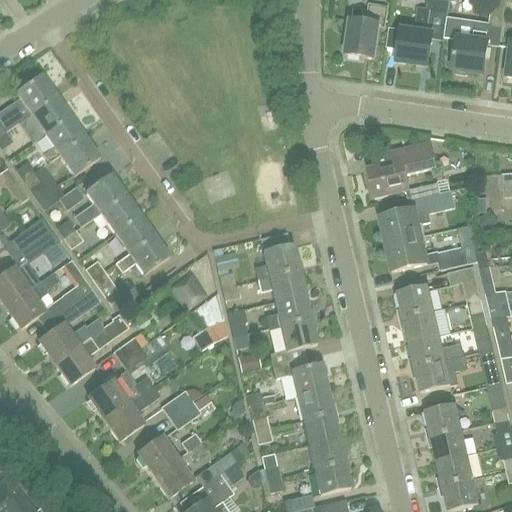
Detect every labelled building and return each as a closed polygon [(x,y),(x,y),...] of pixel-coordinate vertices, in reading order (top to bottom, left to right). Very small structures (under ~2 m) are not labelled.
[(501,32),(505,0),(492,0),(488,30),(501,32)] [(368,7),(365,25),(349,23),(344,57),(373,61),(378,30),(384,31),(387,10),(368,7)] [(396,65),(426,69),(431,38),(443,40),(446,20),(447,13),(429,11),(425,36),(401,32),(396,65)] [(443,40),(455,42),(450,72),(453,73),(452,75),(454,77),(464,79),(466,78),(467,75),(482,78),(488,45),(485,45),(487,33),(473,30),(474,25),(446,20),(443,40)] [(16,128),(29,118),(54,99),(40,79),(15,97),(18,102),(0,115),(0,139),(4,137),(16,128)] [(0,86),(0,102),(9,99),(2,85),(0,86)] [(43,138),(69,120),(54,99),(29,118),(43,138)] [(69,120),(43,138),(57,158),(83,140),(69,120)] [(11,147),(4,137),(0,139),(0,153),(1,154),(11,147)] [(83,140),(57,158),(73,180),(98,161),(83,140)] [(156,160),(174,152),(169,141),(151,149),(156,160)] [(435,171),(429,146),(370,159),(373,172),(368,173),(374,200),(407,192),(404,178),(435,171)] [(21,184),(33,175),(26,166),(14,174),(21,184)] [(42,213),(63,198),(42,170),(34,176),(33,175),(21,184),(42,213)] [(0,189),(4,186),(19,208),(28,202),(7,172),(0,176),(0,189)] [(511,176),(501,177),(502,202),(511,201),(511,176)] [(73,221),(79,229),(123,198),(109,178),(84,196),(92,208),(73,221)] [(63,198),(42,213),(43,214),(58,203),(65,214),(83,201),(76,190),(64,199),(63,198)] [(420,239),(417,228),(431,225),(429,216),(454,210),(450,193),(423,200),(425,209),(379,220),(385,247),(420,239)] [(123,198),(79,229),(80,230),(99,217),(113,237),(138,219),(123,198)] [(0,233),(10,227),(4,218),(0,220),(0,233)] [(138,219),(113,237),(127,258),(153,240),(138,219)] [(25,249),(48,232),(40,221),(17,238),(25,249)] [(62,242),(74,233),(67,224),(55,232),(62,242)] [(59,249),(48,232),(25,249),(34,262),(50,250),(52,254),(59,249)] [(70,253),(82,245),(74,233),(62,242),(70,253)] [(440,273),(467,266),(464,250),(437,257),(437,255),(424,258),(420,239),(385,247),(391,275),(438,264),(440,273)] [(153,240),(127,258),(114,267),(120,276),(134,266),(143,279),(168,260),(153,240)] [(268,281),(298,274),(292,249),(262,256),(268,281)] [(488,270),(489,270),(487,262),(490,261),(488,253),(475,257),(478,272),(488,270)] [(225,276),(243,270),(238,255),(220,261),(225,276)] [(91,282),(104,274),(96,263),(84,272),(91,282)] [(68,309),(91,293),(71,265),(63,270),(75,289),(61,300),(68,309)] [(0,306),(2,310),(39,285),(33,277),(26,267),(15,275),(12,270),(0,279),(0,306)] [(485,298),(495,297),(489,270),(488,270),(478,272),(485,298)] [(466,307),(480,303),(473,271),(447,277),(450,290),(462,287),(466,307)] [(117,293),(104,274),(91,282),(113,314),(136,298),(128,286),(117,293)] [(212,299),(194,274),(172,289),(190,315),(212,299)] [(274,306),(304,298),(298,274),(268,281),(256,284),(259,296),(271,293),(274,306)] [(39,285),(45,294),(59,285),(52,275),(39,285)] [(221,292),(234,289),(232,277),(218,280),(221,292)] [(44,316),(35,303),(46,296),(45,294),(39,285),(2,310),(18,333),(44,316)] [(237,301),(234,289),(221,292),(223,304),(237,301)] [(402,321),(433,314),(427,289),(396,296),(402,321)] [(91,293),(68,309),(76,322),(99,305),(91,293)] [(485,298),(491,324),(501,321),(510,320),(504,296),(495,297),(485,298)] [(280,330),(309,323),(304,298),(274,306),(280,330)] [(472,331),(486,328),(480,303),(466,307),(472,331)] [(232,341),(246,338),(243,326),(246,326),(243,313),(226,316),(232,341)] [(402,321),(408,346),(439,339),(433,314),(402,321)] [(68,389),(93,371),(85,360),(126,331),(116,318),(110,322),(111,324),(100,332),(87,342),(77,349),(52,366),(68,389)] [(221,320),(191,338),(199,353),(225,337),(221,320)] [(501,321),(491,324),(494,338),(505,336),(501,321)] [(271,368),(301,362),(299,352),(316,348),(309,323),(280,330),(285,354),(269,358),(271,368)] [(82,330),(70,339),(61,327),(36,345),(52,366),(77,349),(87,342),(100,332),(95,324),(84,332),(82,330)] [(478,356),(492,353),(486,328),(472,331),(478,356)] [(161,337),(152,344),(141,351),(140,350),(119,365),(128,378),(169,349),(161,337)] [(439,339),(408,346),(414,370),(463,359),(460,348),(442,352),(439,339)] [(119,365),(140,350),(134,341),(112,356),(119,365)] [(492,353),(478,356),(483,377),(450,384),(453,399),(500,388),(492,353)] [(238,360),(242,374),(261,370),(258,355),(238,360)] [(463,359),(414,370),(420,396),(450,389),(447,376),(467,372),(463,359)] [(509,403),(511,402),(511,360),(500,362),(509,403)] [(296,400),(326,393),(320,367),(303,371),(301,362),(271,368),(275,382),(280,380),(285,402),(296,400)] [(127,405),(151,388),(145,380),(132,389),(122,375),(87,400),(102,422),(127,405)] [(143,427),(135,416),(159,399),(151,388),(127,405),(102,422),(118,445),(143,427)] [(326,393),(296,400),(301,424),(332,417),(326,393)] [(168,421),(191,405),(184,394),(160,411),(168,421)] [(260,396),(246,399),(249,412),(262,408),(260,396)] [(191,405),(168,421),(176,433),(200,417),(197,413),(210,404),(205,397),(192,406),(191,405)] [(254,435),(268,432),(265,420),(272,418),(269,407),(262,408),(249,412),(254,435)] [(430,440),(460,433),(455,408),(425,415),(430,440)] [(494,425),(508,421),(506,410),(492,414),(494,425)] [(332,417),(301,424),(307,449),(338,441),(332,417)] [(501,450),(511,448),(511,432),(508,421),(494,425),(500,451),(501,450)] [(268,432),(254,435),(257,448),(271,444),(268,432)] [(436,465),(466,458),(460,433),(430,440),(436,465)] [(186,454),(199,445),(194,437),(181,446),(186,454)] [(152,479),(177,461),(161,439),(136,456),(152,479)] [(338,441),(307,449),(313,473),(344,466),(338,441)] [(206,454),(199,445),(186,454),(192,463),(206,454)] [(195,479),(202,490),(219,478),(235,467),(250,456),(242,446),(195,479)] [(511,448),(501,450),(500,451),(496,452),(499,464),(503,463),(506,475),(511,473),(511,448)] [(266,485),(280,481),(277,469),(273,470),(271,458),(260,460),(266,485)] [(442,490),(472,483),(466,458),(436,465),(442,490)] [(167,501),(192,483),(177,461),(152,479),(167,501)] [(344,466),(313,473),(319,499),(350,491),(344,466)] [(235,467),(219,478),(202,490),(195,495),(202,504),(190,511),(219,511),(217,509),(233,497),(229,492),(245,480),(235,467)] [(29,511),(16,496),(4,481),(0,483),(0,511),(29,511)] [(280,481),(266,485),(269,496),(282,493),(280,481)] [(472,483),(442,490),(447,511),(458,511),(478,507),(472,483)] [(283,511),(305,511),(313,510),(310,498),(282,504),(283,511)] [(310,511),(345,511),(344,503),(311,511),(310,511)]
